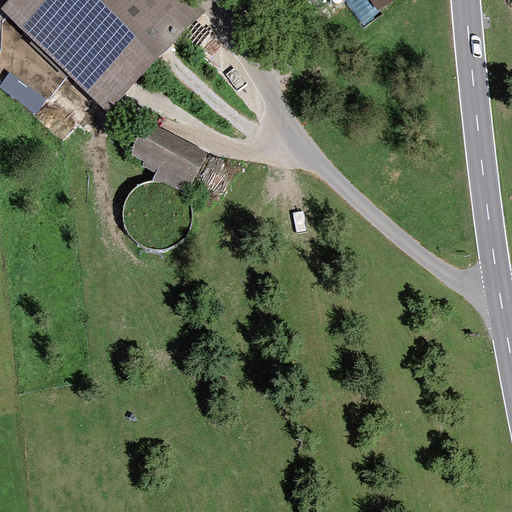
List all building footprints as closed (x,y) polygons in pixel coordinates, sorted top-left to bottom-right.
[(28,0),(15,13),(114,115),(201,32),(169,0),(28,0)] [(274,0),(296,29),(336,0),(345,0),(365,28),(403,0),(274,0)] [(53,104),(55,101),(62,87),(63,75),(58,62),(51,53),(40,47),(28,45),(16,47),(6,53),(5,54),(0,60),(0,98),(1,101),(2,102),(7,106),(17,112),(29,114),(43,111),(53,104)] [(210,163),(150,133),(133,166),(194,196),(210,163)] [(187,251),(189,248),(196,233),(196,221),(192,208),(183,198),(173,192),(160,190),(148,192),(137,198),(133,202),(128,209),(124,221),(126,238),(133,249),(138,254),(149,260),(161,262),(176,258),(187,251)]
